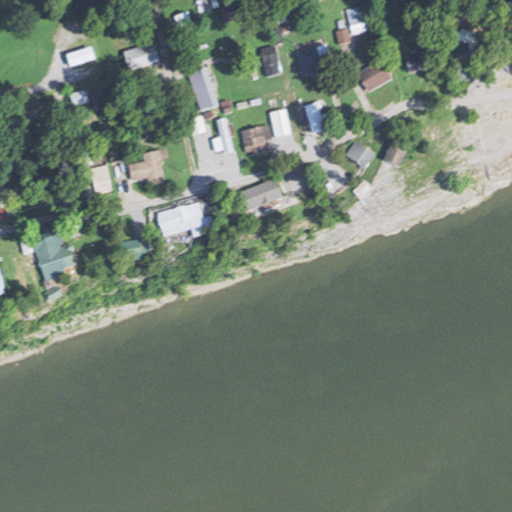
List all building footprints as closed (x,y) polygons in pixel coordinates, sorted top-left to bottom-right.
[(219,9),(217,0),(205,0),(198,1),(201,13),(219,9)] [(224,13),(230,24),(242,16),(236,6),(224,13)] [(176,18),(182,35),(196,30),(190,13),(176,18)] [(459,56),(475,62),(479,51),(464,45),(459,56)] [(126,50),(129,72),(162,67),(159,46),(126,50)] [(269,78),(283,74),(276,47),(263,50),(269,78)] [(68,57),(73,69),(97,60),(93,48),(68,57)] [(324,62),(328,62),(330,52),(304,48),(301,71),(322,74),(324,62)] [(408,57),(410,73),(434,71),(433,55),(408,57)] [(394,84),(386,62),(360,72),(368,93),(394,84)] [(202,113),(220,107),(209,69),(190,75),(202,113)] [(315,136),(332,130),(321,102),(305,108),(315,136)] [(278,140),(294,136),(287,110),(271,114),(278,140)] [(223,138),(215,141),(220,156),(235,151),(226,120),(218,122),(223,138)] [(243,132),(248,156),(274,151),(270,128),(243,132)] [(412,148),(396,142),(388,163),(405,169),(412,148)] [(378,157),(358,143),(348,158),(368,172),(378,157)] [(169,185),(164,152),(145,154),(146,163),(131,165),(133,182),(150,180),(151,187),(169,185)] [(98,197),(115,192),(109,167),(92,171),(98,197)] [(254,214),(288,200),(280,180),(246,194),(254,214)] [(161,215),(168,240),(198,232),(197,226),(207,224),(202,205),(161,215)] [(73,279),(62,230),(39,235),(50,284),(73,279)] [(146,261),(146,245),(130,245),(130,261),(146,261)] [(45,292),(34,257),(18,262),(28,297),(45,292)] [(0,300),(10,298),(5,271),(0,271),(0,300)]
